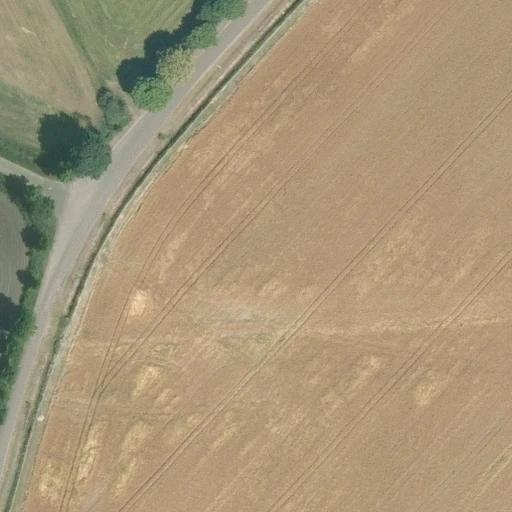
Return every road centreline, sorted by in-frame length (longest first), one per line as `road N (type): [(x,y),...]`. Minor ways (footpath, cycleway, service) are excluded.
road 1 (unclassified): [(264,0),(77,212)]
road 2 (unclassified): [(0,472),(77,212)]
